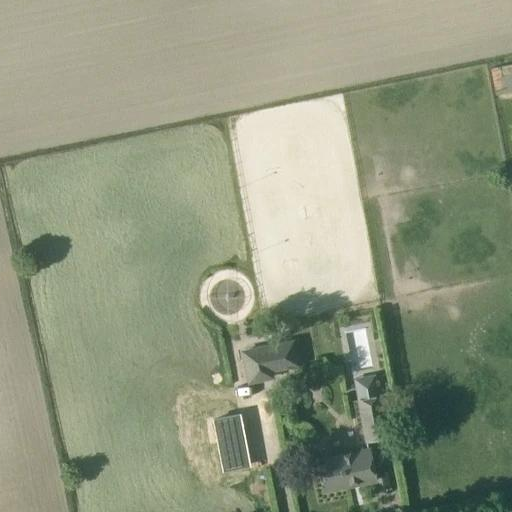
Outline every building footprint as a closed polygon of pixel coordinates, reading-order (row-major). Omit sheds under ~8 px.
[(511,61),(491,66),(497,93),(511,89),(511,61)] [(297,365),(297,363),(292,340),(241,351),(247,382),(273,377),(271,370),(297,365)] [(373,372),(353,377),(357,397),(377,392),(373,372)] [(379,397),(358,401),(366,442),(387,438),(379,397)] [(369,449),(318,459),(324,491),(375,481),(369,449)]
